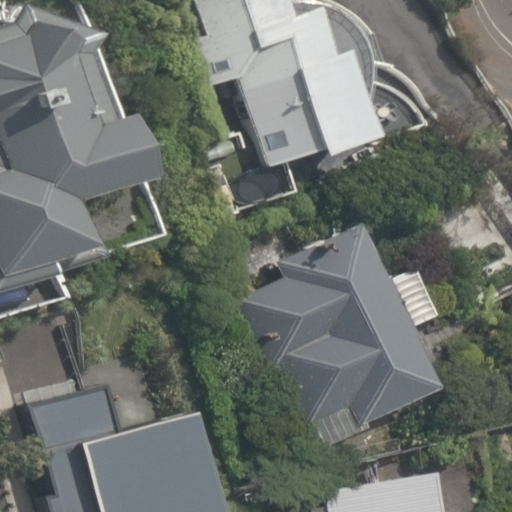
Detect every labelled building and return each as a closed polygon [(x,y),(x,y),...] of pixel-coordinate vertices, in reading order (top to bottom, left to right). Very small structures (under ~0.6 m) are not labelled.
[(1,0),(0,3),(0,274),(93,245),(76,193),(105,181),(102,170),(108,153),(100,126),(81,118),(56,50),(61,28),(3,0),(1,0)] [(353,102),(355,79),(351,57),(344,41),(330,24),(311,10),(290,2),(277,1),(276,0),(175,0),(189,36),(178,40),(195,87),(218,78),(251,168),(285,156),(288,162),(353,138),(347,118),(353,102)] [(448,394),(357,235),(232,306),(322,466),(448,394)] [(10,399),(43,511),(191,511),(160,404),(93,424),(79,379),(10,399)] [(314,511),(443,511),(436,466),(311,487),(314,511)]
